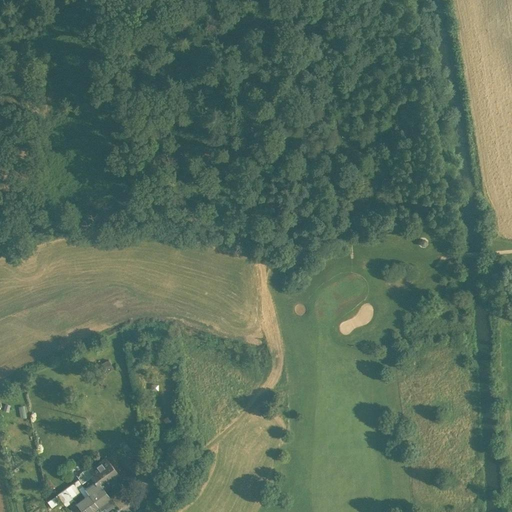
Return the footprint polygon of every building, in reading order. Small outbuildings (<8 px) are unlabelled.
[(129,458),(121,447),(111,455),(127,476),(132,472),(124,461),(129,458)] [(106,458),(91,469),(89,466),(76,476),(79,479),(78,479),(82,485),(82,484),(98,507),(110,498),(103,488),(120,476),(106,458)] [(78,479),(65,488),(69,494),(82,485),(78,479)] [(98,507),(82,484),(82,485),(69,494),(67,495),(71,500),(73,499),(82,511),(90,511),(98,507)] [(65,488),(57,494),(65,505),(71,500),(67,495),(69,494),(65,488)] [(52,507),(59,501),(55,495),(48,500),(52,507)] [(110,498),(98,507),(101,510),(104,508),(106,510),(107,510),(114,505),(110,498)]
